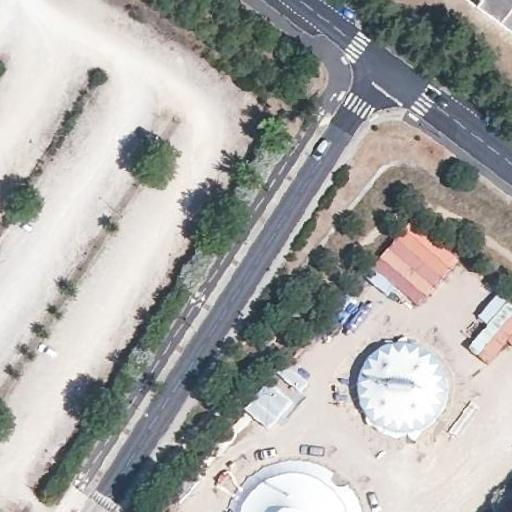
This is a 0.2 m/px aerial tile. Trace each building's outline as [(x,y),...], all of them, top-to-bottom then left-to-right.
[(511,0),(461,0),(468,4),(511,36),(511,0)] [(418,306),(460,260),(414,219),(372,266),(418,306)] [(479,317),(488,324),(469,347),(496,368),(511,347),(511,304),(498,293),(479,317)] [(445,433),(447,348),(366,346),(364,431),(445,433)] [(359,511),(357,495),(312,458),(227,468),(214,484),(229,496),(231,511),(359,511)]
